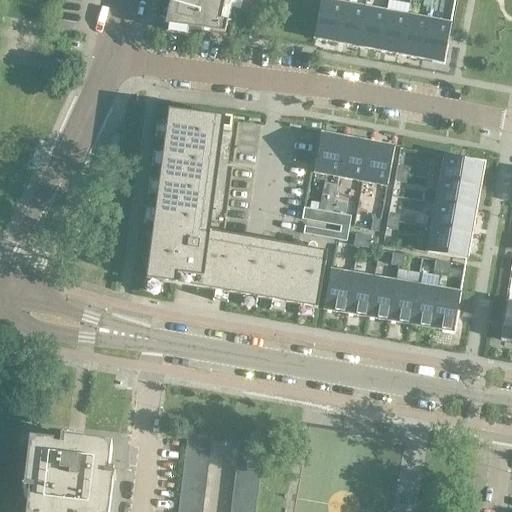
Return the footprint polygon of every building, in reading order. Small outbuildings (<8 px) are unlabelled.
[(171,0),(166,26),(225,34),(232,0),(171,0)] [(336,44),(343,4),(321,0),(313,40),(336,44)] [(357,48),(364,8),(343,4),(336,44),(357,48)] [(378,52),(386,12),(364,8),(357,48),(378,52)] [(399,56),(407,16),(386,12),(378,52),(399,56)] [(421,60),(428,20),(407,16),(399,56),(421,60)] [(443,64),(450,25),(428,20),(421,60),(443,64)] [(200,233),(216,117),(168,111),(166,126),(164,139),(162,154),(160,168),(158,183),(157,197),(155,211),(153,225),(145,281),(148,281),(162,283),(175,285),(175,284),(179,285),(180,278),(201,281),(200,289),(215,291),(228,294),(243,296),(257,299),(271,301),(285,304),(300,306),(313,309),(317,309),(325,262),(324,261),(211,242),(212,235),(212,233),(207,232),(206,232),(206,234),(200,233)] [(338,178),(346,139),(321,134),(314,173),(314,174),(338,178)] [(362,183),(369,143),(346,139),(338,178),(362,183)] [(386,187),(394,148),(369,143),(362,183),(386,187)] [(483,164),(443,157),(439,181),(478,188),(483,164)] [(408,168),(396,165),(395,173),(407,176),(408,168)] [(406,184),(407,176),(395,173),(393,181),(406,184)] [(474,212),(478,188),(439,181),(435,205),(474,212)] [(323,183),(318,211),(319,211),(327,212),(331,213),(336,185),(323,183)] [(334,203),(332,211),(345,214),(346,205),(334,203)] [(470,236),(474,212),(435,205),(431,229),(470,236)] [(309,221),(311,210),(303,208),(301,220),(306,221),(309,221)] [(317,223),(319,211),(318,211),(311,210),(309,221),(317,223)] [(325,224),(327,212),(319,211),(317,223),(325,224)] [(333,226),(335,214),(331,213),(327,212),(325,224),(333,226)] [(399,223),(400,215),(388,213),(387,221),(399,223)] [(341,227),(343,215),(335,214),(333,226),(340,227),(341,227)] [(349,228),(351,217),(343,215),(341,227),(349,228)] [(378,232),(380,220),(372,219),(370,231),(378,232)] [(397,231),(399,223),(387,221),(385,229),(397,231)] [(314,237),(316,229),(305,227),(304,227),(303,234),(314,237)] [(346,242),(349,228),(341,227),(340,227),(339,233),(338,241),(346,242)] [(326,239),(328,231),(316,229),(314,237),(326,239)] [(466,260),(470,236),(431,229),(426,253),(466,260)] [(338,241),(339,233),(328,231),(326,239),(329,239),(338,241)] [(361,248),(363,235),(355,234),(353,246),(361,248)] [(371,237),(363,235),(361,248),(369,249),(371,237)] [(398,267),(400,255),(392,253),(390,265),(398,267)] [(406,268),(408,256),(400,255),(398,267),(406,268)] [(440,274),(442,262),(434,261),(432,273),(440,274)] [(448,276),(450,264),(442,262),(440,274),(448,276)] [(346,314),(353,275),(330,271),(323,310),(346,314)] [(367,318),(374,278),(353,275),(346,314),(367,318)] [(388,322),(395,282),(374,278),(367,318),(388,322)] [(409,325),(416,286),(395,282),(388,322),(409,325)] [(431,329),(438,290),(416,286),(409,325),(431,329)] [(453,333),(460,293),(438,290),(431,329),(453,333)] [(511,342),(511,302),(507,302),(500,341),(511,342)] [(211,437),(187,434),(186,446),(210,449),(211,437)] [(111,448),(30,438),(24,498),(29,498),(27,511),(109,511),(113,475),(108,474),(111,448)] [(239,440),(238,452),(261,455),(263,443),(239,440)] [(210,449),(186,446),(184,458),(208,461),(210,449)] [(238,452),(236,464),(260,467),(261,455),(238,452)] [(208,461),(184,458),(183,470),(207,473),(208,461)] [(236,464),(235,476),(259,479),(260,467),(236,464)] [(207,473),(183,470),(181,482),(205,485),(207,473)] [(235,476),(234,488),(257,491),(259,479),(235,476)] [(205,485),(181,482),(180,494),(204,497),(205,485)] [(234,488),(232,500),(256,503),(257,491),(234,488)] [(204,497),(180,494),(178,506),(202,508),(204,497)] [(232,500),(231,511),(234,511),(254,511),(256,503),(232,500)]
